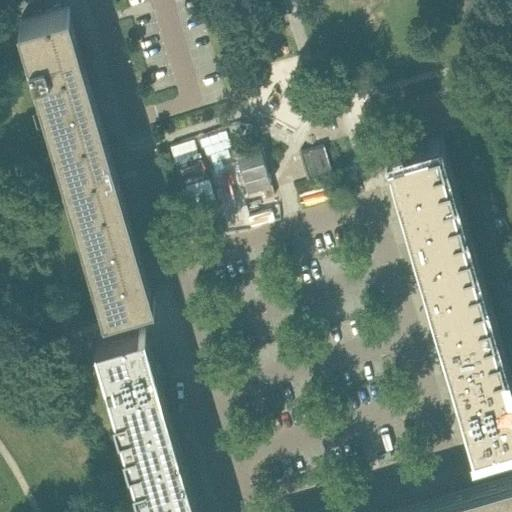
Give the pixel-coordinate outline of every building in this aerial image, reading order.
[(154,295),(69,5),(69,4),(19,19),(105,310),(154,295)] [(511,392),(438,139),(388,154),(473,445),(511,433),(511,392)] [(213,236),(224,233),(220,222),(209,225),(213,236)] [(96,337),(147,511),(200,511),(145,323),(96,337)] [(511,511),(511,471),(371,511),(511,511)]
